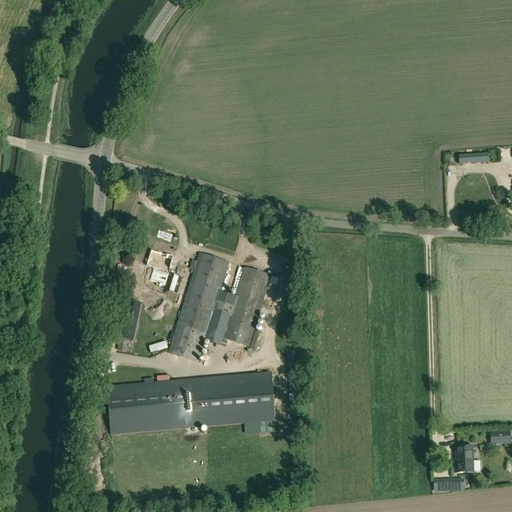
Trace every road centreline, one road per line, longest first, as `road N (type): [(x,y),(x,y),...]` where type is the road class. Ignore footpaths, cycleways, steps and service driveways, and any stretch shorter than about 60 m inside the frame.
road 1 (unclassified): [(511,235),(300,219),(104,162)]
road 2 (tertiary): [(62,511),(104,162)]
road 3 (unknown): [(425,231),(433,427)]
road 4 (tertiary): [(104,162),(139,56),(176,0)]
